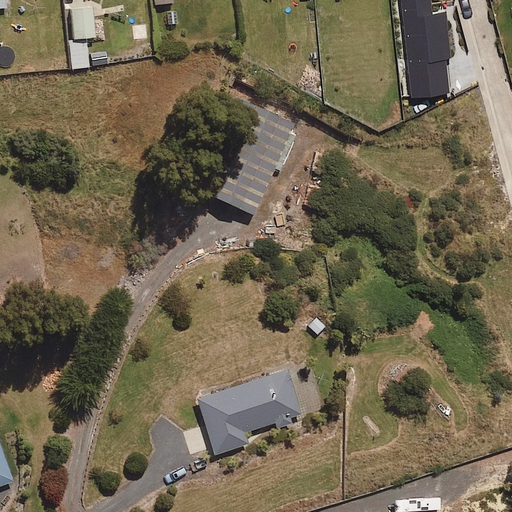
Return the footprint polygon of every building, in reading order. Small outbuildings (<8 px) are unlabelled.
[(93,34),(92,6),(71,7),(72,35),(93,34)] [(82,67),(81,41),(68,41),(69,67),(82,67)] [(401,109),(426,109),(426,89),(401,90),(401,109)] [(250,213),(293,119),(237,94),(194,187),(250,213)] [(275,420),(277,426),(293,421),(291,415),(300,412),(285,367),(196,396),(214,453),(248,441),(245,430),(275,420)] [(0,483),(12,479),(0,446),(0,483)]
